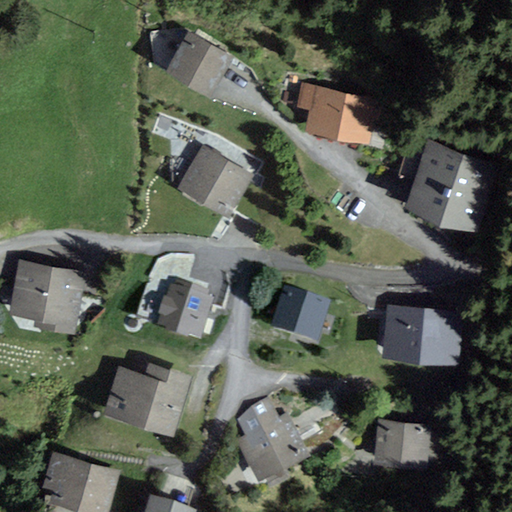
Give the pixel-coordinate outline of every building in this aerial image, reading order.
[(170,68),(209,90),(228,55),(189,33),(170,68)] [(307,126),(371,141),(381,98),(302,80),(296,105),(312,109),(307,126)] [(407,203),(476,228),(500,163),(431,138),(407,203)] [(178,184),(227,215),(253,175),(204,143),(178,184)] [(33,324),(76,331),(86,272),(19,261),(10,313),(35,317),(33,324)] [(156,326),(201,340),(214,297),(168,283),(156,326)] [(274,331),(316,343),(328,306),(286,293),(274,331)] [(381,353),(460,360),(465,310),(385,303),(381,353)] [(104,414),(174,434),(193,372),(149,360),(146,371),(120,363),(104,414)] [(237,438),(260,479),(311,451),(288,410),(279,415),(270,398),(237,417),(246,432),(237,438)] [(378,416),(374,461),(427,465),(431,421),(378,416)] [(51,500),(94,511),(108,511),(121,468),(52,448),(42,484),(54,487),(51,500)] [(193,511),(196,506),(149,490),(140,511),(193,511)]
